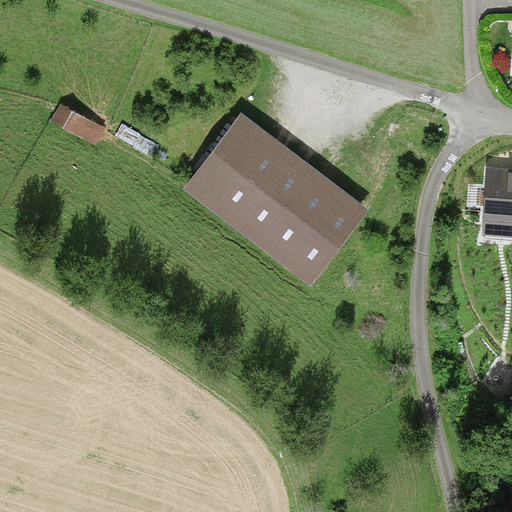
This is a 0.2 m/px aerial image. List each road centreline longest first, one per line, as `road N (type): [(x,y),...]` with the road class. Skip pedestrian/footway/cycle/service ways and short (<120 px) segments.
road 1 (track): [(0,234),(269,389),(311,474),(313,511)]
road 2 (unclassified): [(450,511),(416,318),(425,199),(447,148),(482,115)]
road 3 (unclassified): [(482,115),(102,0)]
